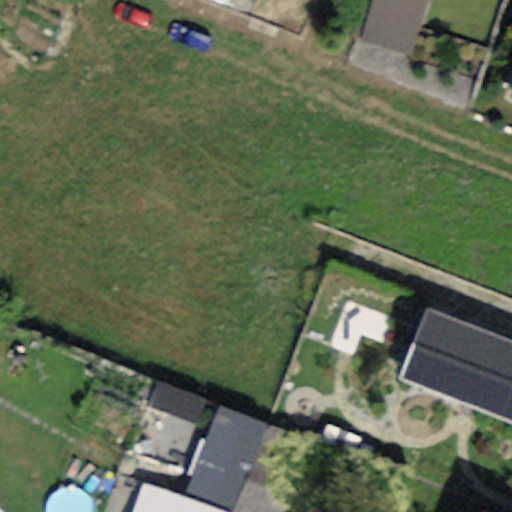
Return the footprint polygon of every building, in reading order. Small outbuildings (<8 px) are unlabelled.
[(418,60),(429,7),(397,0),(379,0),(369,49),(418,60)] [(511,349),(427,316),(400,385),(511,428),(511,349)] [(203,434),(212,408),(162,390),(153,416),(203,434)] [(221,416),(197,503),(230,511),(247,511),(271,430),(221,416)] [(206,511),(141,489),(133,511),(206,511)]
